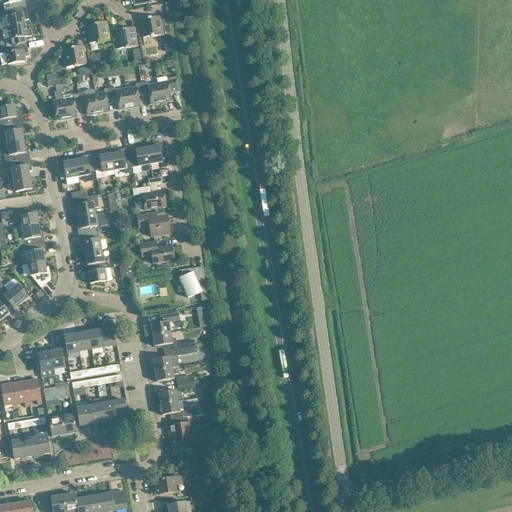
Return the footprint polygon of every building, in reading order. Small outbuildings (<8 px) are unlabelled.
[(2,0),(4,11),(26,7),(25,0),(2,0)] [(8,29),(25,26),(24,21),(29,20),(26,7),(4,11),(5,11),(9,10),(10,16),(6,17),(8,29)] [(167,16),(160,17),(147,19),(147,20),(140,22),(142,38),(150,37),(151,38),(170,35),(167,16)] [(110,42),(108,33),(107,23),(94,25),(94,26),(86,27),(89,44),(97,43),(97,44),(110,42)] [(7,47),(26,44),(25,44),(24,38),(31,37),(30,30),(26,30),(25,26),(8,29),(10,41),(6,41),(7,47)] [(138,47),(136,38),(135,28),(122,31),(114,33),(117,50),(125,48),(125,49),(138,47)] [(172,43),(164,44),(166,53),(172,52),(173,52),(172,43)] [(26,44),(7,47),(7,48),(5,48),(6,55),(0,55),(0,57),(1,66),(7,65),(8,65),(25,62),(24,58),(29,57),(26,44)] [(87,65),(85,57),(84,47),(71,49),(71,50),(63,51),(66,68),(74,67),(74,68),(87,65)] [(179,93),(177,78),(173,78),(167,79),(166,78),(157,79),(157,84),(161,104),(171,102),(170,95),(179,93)] [(66,120),(63,100),(59,80),(47,82),(48,88),(56,87),(57,93),(55,93),(56,101),(52,102),(56,122),(66,120)] [(161,104),(157,84),(148,86),(147,83),(141,84),(143,96),(149,95),(150,106),(161,104)] [(138,97),(143,96),(141,84),(135,85),(136,88),(126,90),(129,109),(140,107),(138,97)] [(129,109),(126,90),(116,91),(116,88),(110,89),(112,101),(117,101),(119,111),(129,109)] [(106,102),(112,101),(110,89),(104,90),(104,93),(95,95),(94,92),(98,115),(108,113),(106,102)] [(98,115),(94,92),(93,91),(92,91),(91,90),(90,90),(88,90),(87,91),(85,92),(84,93),(78,94),(80,107),(86,106),(87,116),(98,115)] [(75,108),(80,107),(78,94),(72,95),(73,99),(63,100),(66,120),(77,118),(75,108)] [(4,127),(23,123),(21,112),(15,113),(14,106),(7,107),(6,105),(5,104),(3,103),(1,104),(0,104),(0,123),(1,127),(4,127)] [(7,145),(23,142),(22,135),(25,134),(23,123),(4,127),(7,145)] [(17,162),(30,160),(28,149),(25,149),(23,142),(7,145),(3,146),(4,152),(6,153),(5,155),(6,164),(10,163),(17,162)] [(147,149),(150,165),(160,164),(161,169),(167,168),(166,156),(161,157),(160,151),(163,150),(162,143),(154,145),(155,148),(147,149)] [(150,165),(147,149),(140,150),(140,147),(129,149),(132,169),(141,167),(142,171),(143,172),(145,173),(148,172),(149,171),(150,169),(149,166),(150,165)] [(133,171),(132,169),(129,149),(118,151),(118,154),(111,155),(114,172),(124,170),(125,173),(126,174),(131,174),(133,171)] [(114,172),(111,155),(104,156),(103,153),(92,155),(95,168),(96,179),(107,177),(106,173),(114,172)] [(88,169),(95,168),(92,155),(81,157),(82,160),(75,161),(78,178),(90,176),(88,169)] [(78,178),(75,161),(68,162),(67,159),(59,161),(60,168),(63,167),(65,180),(78,178)] [(9,182),(30,178),(29,171),(32,170),(30,160),(17,162),(10,163),(11,169),(8,169),(9,174),(8,176),(9,182)] [(30,178),(9,182),(13,181),(15,193),(28,191),(29,194),(35,193),(34,185),(31,185),(30,178)] [(162,185),(161,178),(149,181),(150,187),(162,185)] [(138,189),(132,190),(133,198),(134,198),(136,209),(144,208),(145,211),(156,210),(166,208),(163,192),(149,195),(148,188),(138,189)] [(75,193),(71,194),(72,200),(85,198),(84,192),(81,192),(80,193),(75,193)] [(78,218),(95,215),(94,208),(98,208),(96,196),(85,198),(72,200),(74,211),(77,211),(78,218)] [(21,229),(38,226),(37,219),(40,218),(39,210),(32,212),(32,215),(19,217),(21,229)] [(77,226),(79,237),(98,233),(101,233),(100,227),(106,226),(104,216),(103,216),(103,214),(95,215),(78,218),(80,225),(77,226)] [(155,214),(146,216),(137,217),(139,228),(149,227),(151,238),(170,235),(167,219),(157,221),(155,214)] [(25,247),(44,243),(42,233),(39,233),(38,226),(21,229),(17,230),(19,241),(23,240),(25,247)] [(85,254),(101,251),(98,233),(79,237),(81,248),(83,247),(85,254)] [(10,235),(2,237),(4,244),(12,242),(10,235)] [(28,265),(45,262),(43,255),(46,254),(44,243),(25,247),(28,265)] [(151,256),(153,265),(156,265),(158,266),(161,265),(162,264),(174,262),(172,247),(157,250),(156,243),(146,244),(140,245),(142,258),(151,256)] [(85,273),(105,269),(101,251),(85,254),(86,261),(83,262),(85,273)] [(51,279),(50,274),(49,269),(46,269),(45,262),(28,265),(30,277),(31,277),(41,288),(50,281),(50,280),(51,279)] [(127,275),(126,266),(119,267),(120,276),(122,286),(128,285),(127,275)] [(105,269),(85,273),(86,278),(89,277),(90,285),(112,281),(110,268),(105,269)] [(206,289),(203,268),(178,271),(179,272),(181,272),(182,278),(179,279),(182,286),(181,286),(181,293),(185,292),(188,299),(202,293),(199,288),(205,287),(206,289)] [(127,277),(129,286),(141,284),(140,275),(127,277)] [(2,295),(10,305),(15,301),(19,306),(29,298),(18,285),(8,293),(1,284),(0,284),(0,292),(2,295)] [(5,309),(10,305),(2,295),(0,296),(0,321),(9,314),(5,309)] [(40,296),(34,301),(38,306),(44,301),(40,296)] [(153,337),(171,334),(169,323),(180,321),(178,314),(159,317),(160,324),(151,325),(153,337)] [(91,351),(103,349),(100,329),(95,330),(96,332),(88,333),(91,351)] [(100,329),(103,349),(115,346),(112,329),(105,330),(104,329),(100,329)] [(67,355),(79,353),(76,333),(71,334),(71,336),(64,337),(67,355)] [(91,351),(88,333),(80,334),(80,333),(76,333),(79,353),(91,351)] [(171,334),(153,337),(155,348),(176,344),(175,339),(172,340),(171,334)] [(176,351),(196,348),(194,341),(174,345),(176,351)] [(196,348),(176,351),(177,356),(177,358),(197,354),(196,348)] [(50,351),(54,376),(53,371),(65,369),(62,351),(54,352),(54,350),(50,351)] [(42,378),(54,376),(50,351),(45,352),(45,354),(38,355),(42,378)] [(155,372),(172,369),(179,368),(177,358),(177,356),(153,361),(155,372)] [(106,368),(107,374),(119,372),(118,366),(106,368)] [(95,376),(107,374),(106,368),(94,370),(95,376)] [(172,369),(155,372),(157,383),(174,380),(172,369)] [(83,378),(95,376),(94,370),(82,372),(83,378)] [(72,380),(83,378),(82,372),(71,374),(72,380)] [(108,378),(109,384),(115,383),(116,389),(122,388),(123,387),(122,382),(121,382),(120,376),(108,378)] [(177,385),(190,383),(189,377),(176,379),(177,385)] [(25,382),(29,403),(37,401),(38,406),(42,405),(38,380),(25,382)] [(30,407),(29,403),(25,382),(13,384),(17,405),(24,403),(25,408),(30,407)] [(84,388),(85,388),(84,382),(72,384),(74,397),(86,395),(84,388)] [(57,394),(69,392),(68,386),(68,383),(61,384),(61,383),(55,384),(56,388),(57,394)] [(190,383),(177,385),(178,391),(191,389),(190,383)] [(17,409),(17,405),(13,384),(1,387),(4,407),(12,405),(13,409),(17,409)] [(45,396),(57,394),(56,388),(44,390),(45,396)] [(161,405),(178,402),(176,391),(159,394),(161,405)] [(57,394),(58,400),(70,398),(69,392),(57,394)] [(59,405),(58,400),(57,394),(45,396),(46,402),(47,407),(59,405)] [(112,403),(116,422),(120,421),(120,420),(128,419),(125,401),(112,403)] [(178,402),(161,405),(162,416),(180,413),(178,402)] [(111,423),(116,422),(112,403),(100,405),(103,423),(111,421),(111,423)] [(96,424),(103,423),(100,405),(88,407),(92,426),(96,426),(96,424)] [(87,427),(92,426),(88,407),(76,409),(79,427),(87,426),(87,427)] [(203,409),(195,411),(182,413),(183,418),(204,415),(203,409)] [(61,418),(64,437),(69,436),(68,435),(76,434),(73,416),(61,418)] [(178,426),(168,427),(169,435),(172,435),(174,446),(172,447),(173,447),(174,453),(177,453),(177,452),(182,451),(183,452),(185,451),(185,454),(188,456),(194,455),(195,453),(195,449),(191,429),(209,426),(207,416),(187,420),(188,424),(178,426)] [(60,438),(64,437),(61,418),(49,420),(52,438),(59,436),(60,438)] [(32,421),(33,427),(46,425),(44,419),(32,421)] [(21,429),(33,427),(32,421),(20,423),(21,429)] [(8,431),(21,429),(20,423),(7,425),(8,431)] [(35,439),(38,458),(43,457),(43,455),(50,454),(47,437),(35,439)] [(34,458),(38,458),(35,439),(23,441),(26,460),(27,460),(26,458),(34,457),(34,458)] [(22,461),(26,460),(23,441),(11,443),(14,460),(21,459),(22,461)] [(164,480),(162,480),(162,481),(157,482),(159,495),(176,493),(175,486),(181,485),(180,478),(164,480)] [(206,493),(206,494),(219,491),(218,483),(189,488),(190,496),(206,493)] [(111,493),(115,511),(127,510),(124,492),(116,494),(116,492),(111,493)] [(102,511),(114,511),(115,511),(111,493),(107,493),(107,495),(100,496),(102,511)] [(207,502),(206,494),(206,493),(190,496),(192,504),(207,502)] [(67,494),(62,495),(65,511),(77,511),(75,495),(67,495),(67,494)] [(65,511),(62,495),(58,496),(58,497),(50,499),(52,511),(65,511)] [(102,511),(100,496),(92,498),(92,496),(88,497),(90,511),(102,511)] [(90,511),(88,497),(83,498),(83,499),(76,500),(77,511),(90,511)] [(20,504),(21,511),(32,511),(31,502),(20,504)] [(168,511),(186,511),(185,503),(168,506),(168,511)]
